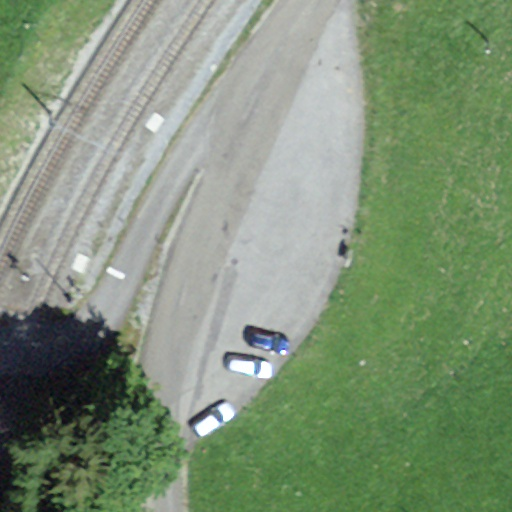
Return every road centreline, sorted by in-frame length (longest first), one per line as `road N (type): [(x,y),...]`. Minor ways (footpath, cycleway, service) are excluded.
road 1 (unclassified): [(167,511),(169,386),(263,98)]
road 2 (unclassified): [(0,340),(84,332),(202,136),(263,98)]
